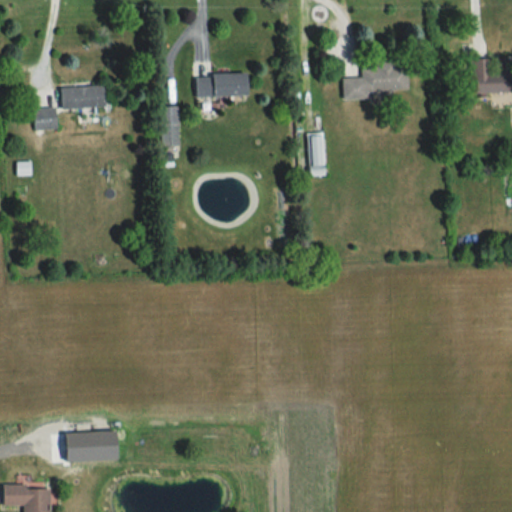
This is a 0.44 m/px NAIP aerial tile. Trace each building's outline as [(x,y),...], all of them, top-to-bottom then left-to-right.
[(339,78),(339,95),(407,94),(407,63),(357,63),(357,78),(339,78)] [(469,92),(510,91),(509,68),(468,70),(469,92)] [(192,96),(243,95),(243,72),(192,73),(192,96)] [(55,86),(56,108),(100,106),(99,84),(55,86)] [(29,129),(52,129),(52,106),(29,106),(29,129)] [(157,106),(157,145),(175,145),(174,106),(157,106)] [(306,175),(321,175),(321,132),(306,132),(306,175)] [(45,511),(46,485),(0,485),(0,505),(19,506),(19,511),(45,511)]
